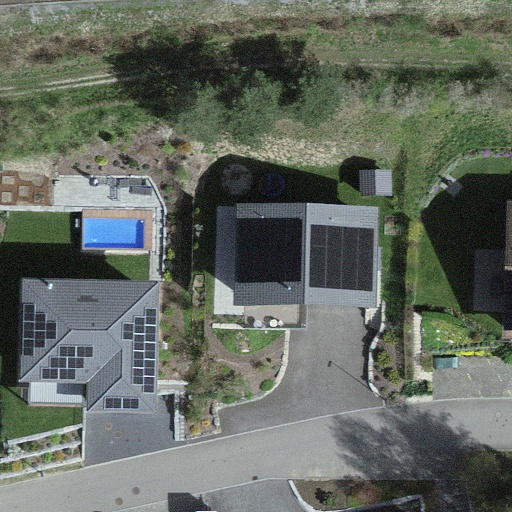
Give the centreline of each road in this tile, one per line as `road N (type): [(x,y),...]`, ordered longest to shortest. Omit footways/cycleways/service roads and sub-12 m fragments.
road 1 (track): [(511,82),(149,82),(0,103)]
road 2 (residential): [(39,511),(243,467),(511,436)]
